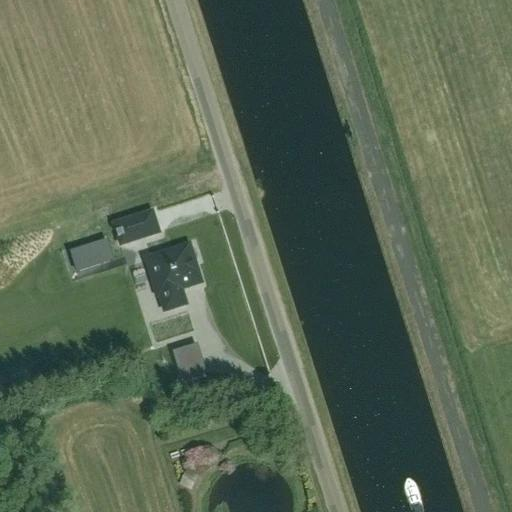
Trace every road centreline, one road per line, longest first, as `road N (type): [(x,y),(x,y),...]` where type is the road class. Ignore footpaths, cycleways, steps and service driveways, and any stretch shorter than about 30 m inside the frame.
road 1 (unclassified): [(338,511),(174,0)]
road 2 (track): [(485,511),(326,0)]
